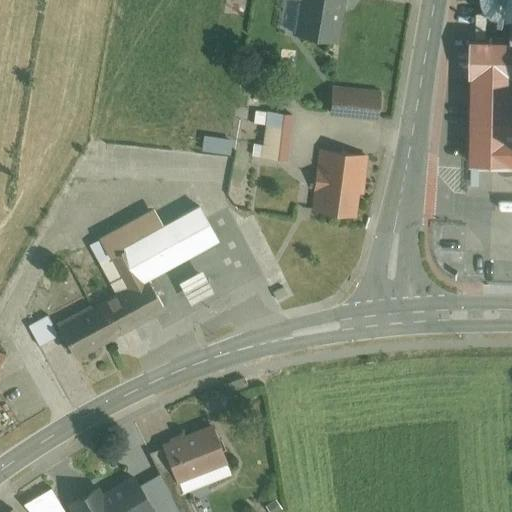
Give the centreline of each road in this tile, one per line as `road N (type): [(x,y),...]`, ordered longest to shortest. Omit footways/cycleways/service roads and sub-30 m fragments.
road 1 (tertiary): [(389,318),(188,365),(0,471)]
road 2 (tertiary): [(435,0),(389,318)]
road 3 (tertiary): [(511,315),(389,318)]
